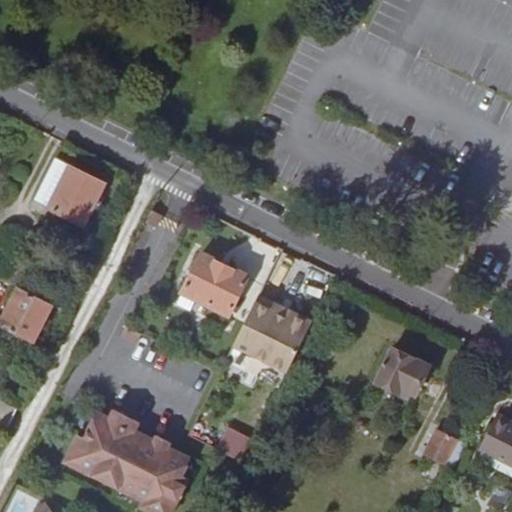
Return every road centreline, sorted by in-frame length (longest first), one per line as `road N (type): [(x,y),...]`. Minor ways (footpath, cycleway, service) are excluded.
road 1 (residential): [(511,343),(150,168)]
road 2 (residential): [(150,168),(0,461)]
road 3 (residential): [(150,168),(0,94)]
